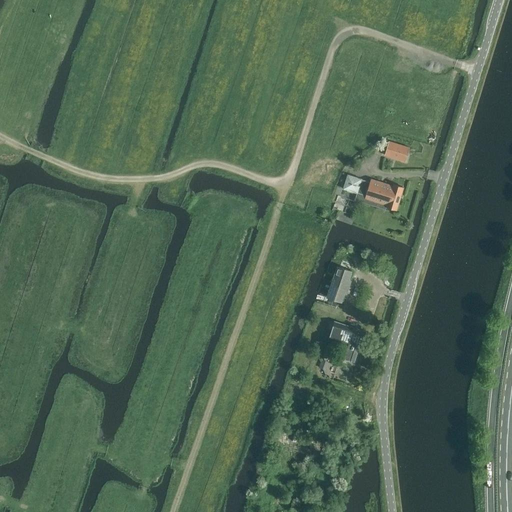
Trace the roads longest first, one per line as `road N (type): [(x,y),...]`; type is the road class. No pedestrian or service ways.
road 1 (unclassified): [(391,511),(382,432),(388,362),(498,0)]
road 2 (track): [(287,179),(174,511)]
road 3 (track): [(477,70),(364,24),(345,28),(287,179)]
road 4 (track): [(287,179),(213,162),(126,181),(0,135)]
road 5 (primary): [(508,511),(511,391)]
